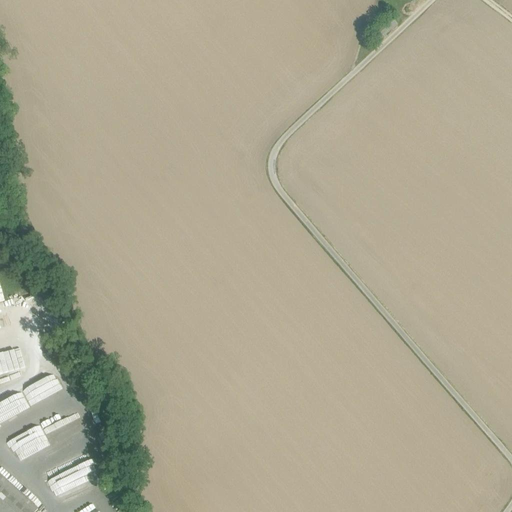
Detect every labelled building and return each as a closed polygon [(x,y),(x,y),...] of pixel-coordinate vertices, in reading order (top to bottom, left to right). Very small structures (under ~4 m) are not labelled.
[(391,18),(373,35),(379,42),(397,25),(391,18)] [(0,306),(0,354),(25,349),(15,303),(0,306)] [(30,405),(62,390),(55,375),(23,390),(30,405)] [(75,408),(42,423),(50,442),(79,428),(76,423),(81,420),(75,408)] [(47,487),(77,475),(78,477),(100,469),(92,450),(41,470),(47,487)] [(0,476),(0,511),(36,511),(38,510),(0,476)]
